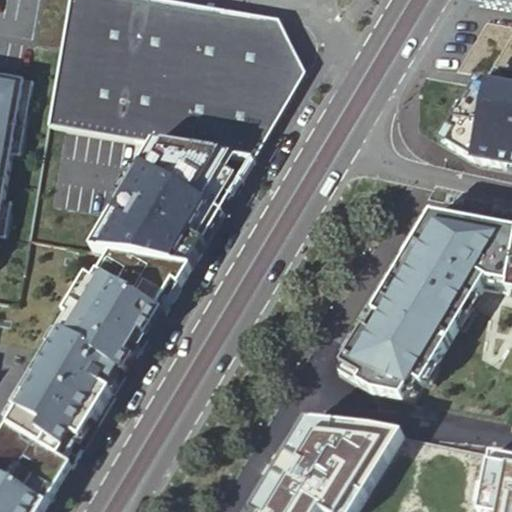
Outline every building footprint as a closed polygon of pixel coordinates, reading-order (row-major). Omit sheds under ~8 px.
[(124,0),(69,0),(47,130),(253,165),(305,76),(299,64),(286,41),(277,25),(124,0)] [(300,34),(286,41),(299,64),(312,56),(300,34)] [(424,72),(402,117),(429,131),(452,86),(424,72)] [(0,218),(24,86),(0,81),(0,218)] [(474,165),(511,172),(511,93),(475,86),(439,146),(474,165)] [(42,160),(29,233),(90,244),(89,253),(120,259),(121,249),(124,250),(131,216),(82,206),(89,168),(42,160)] [(179,220),(141,213),(134,248),(172,255),(175,240),(180,236),(182,226),(178,223),(179,220)] [(511,233),(431,218),(337,377),(372,398),(412,406),(482,291),(511,296),(511,233)] [(113,293),(129,296),(171,303),(187,277),(132,268),(129,282),(116,280),(113,293)] [(111,327),(129,296),(113,293),(22,279),(17,309),(111,327)] [(171,303),(129,296),(111,327),(108,332),(143,352),(171,303)] [(98,349),(83,374),(117,394),(126,379),(143,352),(108,332),(98,349)] [(0,429),(0,435),(68,477),(102,420),(68,399),(31,374),(0,429)] [(68,399),(102,420),(117,394),(83,374),(68,399)] [(246,511),(368,511),(411,443),(297,423),(246,511)] [(0,511),(46,511),(54,500),(47,496),(52,488),(59,492),(68,477),(0,435),(0,511)] [(511,511),(511,460),(491,456),(480,511),(511,511)]
